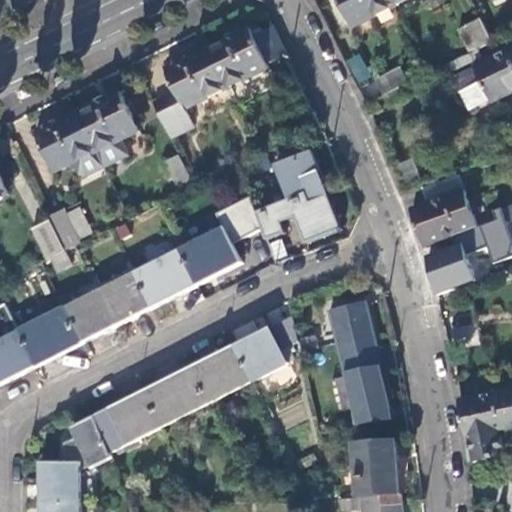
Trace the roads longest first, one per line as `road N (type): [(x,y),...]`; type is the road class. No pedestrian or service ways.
road 1 (residential): [(395,239),(35,409),(10,445),(9,511)]
road 2 (residential): [(441,511),(413,292),(395,239)]
road 3 (residential): [(395,239),(285,0)]
road 4 (primary): [(0,69),(142,0)]
